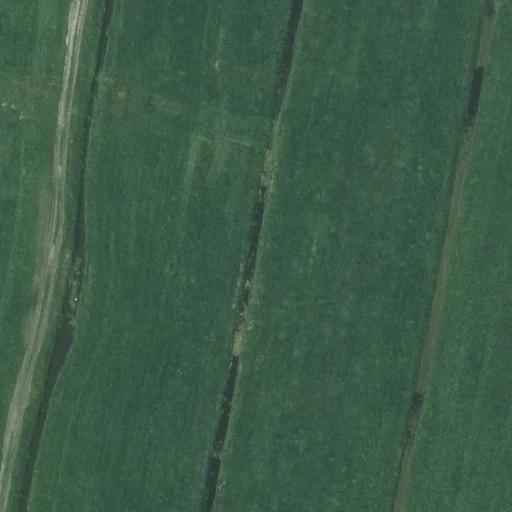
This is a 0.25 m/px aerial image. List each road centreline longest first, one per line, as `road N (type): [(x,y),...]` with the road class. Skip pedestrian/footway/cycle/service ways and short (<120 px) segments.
road 1 (track): [(178,0),(158,109),(0,81)]
road 2 (track): [(296,139),(158,109)]
